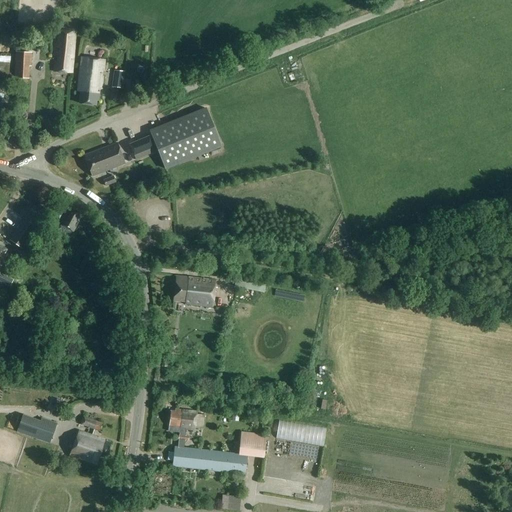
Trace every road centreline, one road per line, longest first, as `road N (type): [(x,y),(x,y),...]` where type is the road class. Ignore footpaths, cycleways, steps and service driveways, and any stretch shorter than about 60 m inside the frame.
road 1 (unclassified): [(30,173),(40,151),(398,4)]
road 2 (tertiary): [(121,511),(142,368),(138,266),(109,215),(30,173)]
road 3 (unknown): [(138,266),(259,278)]
